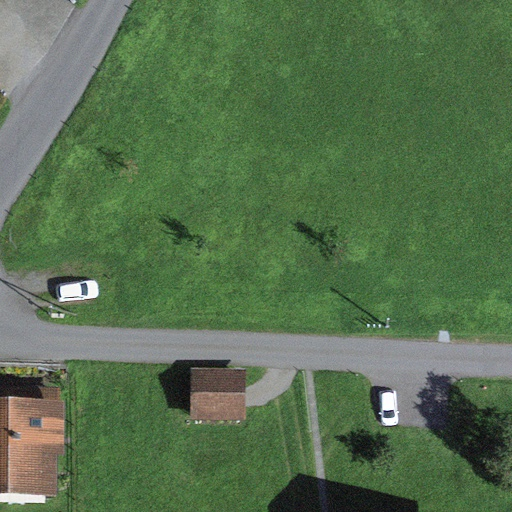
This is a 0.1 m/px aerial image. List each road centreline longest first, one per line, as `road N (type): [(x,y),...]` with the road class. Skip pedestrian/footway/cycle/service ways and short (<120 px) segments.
road 1 (unclassified): [(511,359),(45,340),(0,330)]
road 2 (tertiary): [(116,0),(0,177)]
